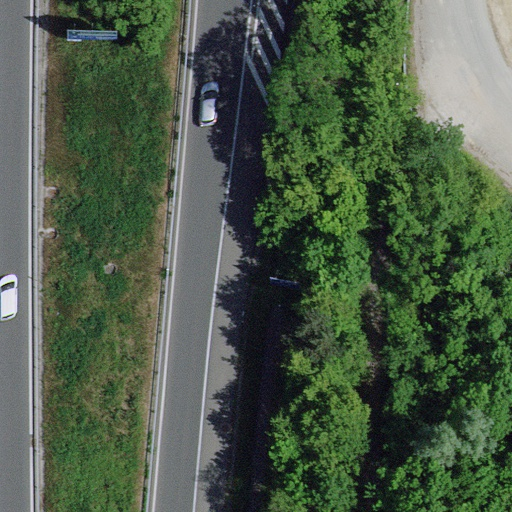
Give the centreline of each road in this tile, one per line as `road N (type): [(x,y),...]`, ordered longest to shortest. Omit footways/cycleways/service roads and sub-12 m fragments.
road 1 (motorway): [(180,511),(227,0)]
road 2 (motorway): [(1,511),(0,0)]
